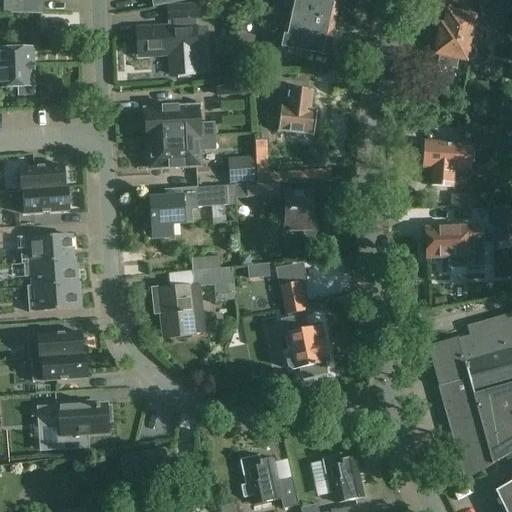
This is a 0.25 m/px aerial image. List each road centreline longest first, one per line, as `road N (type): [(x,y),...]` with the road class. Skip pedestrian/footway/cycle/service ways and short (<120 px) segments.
road 1 (residential): [(390,402),(290,414),(209,411),(158,386),(115,316),(98,136)]
road 2 (residential): [(390,402),(367,212),(392,0)]
road 3 (residential): [(98,136),(94,0)]
